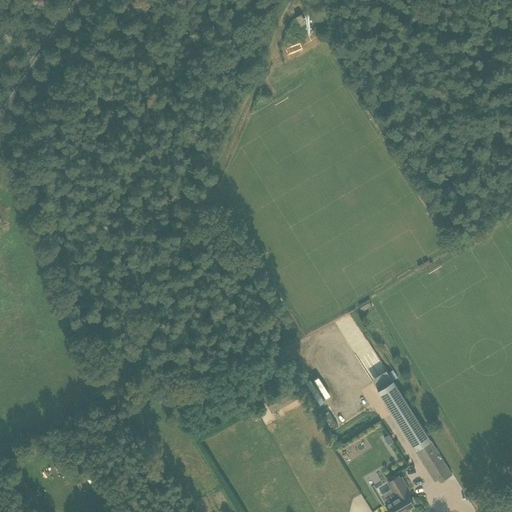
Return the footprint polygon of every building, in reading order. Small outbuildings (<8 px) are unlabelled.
[(301,14),(296,17),(301,26),(306,23),(301,14)] [(287,382),(272,357),(265,361),(279,387),(270,391),(256,366),(248,370),(263,396),(257,400),(262,409),(268,405),(273,413),(298,399),(288,382),(287,382)] [(452,474),(393,380),(377,390),(434,481),(438,479),(440,482),(452,474)] [(72,434),(60,439),(65,450),(77,445),(72,434)] [(388,445),(394,441),(389,434),(384,438),(388,445)] [(399,478),(398,476),(390,481),(388,482),(396,496),(391,498),(392,500),(385,504),(389,511),(403,511),(407,510),(414,506),(408,495),(409,495),(407,492),(409,491),(401,477),(399,478)]
